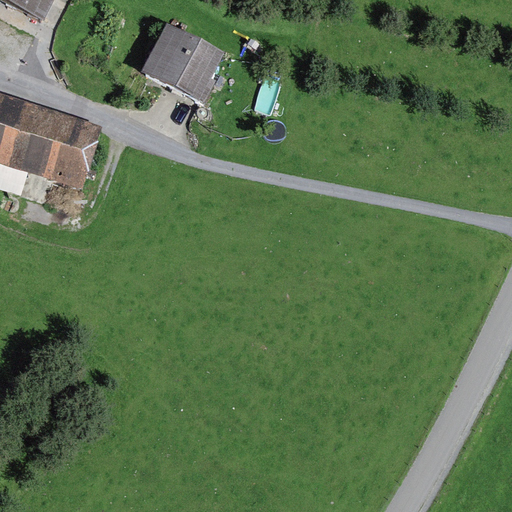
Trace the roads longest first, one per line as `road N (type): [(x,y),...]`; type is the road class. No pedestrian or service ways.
road 1 (track): [(0,90),(174,150),(511,225)]
road 2 (unclassified): [(511,307),(401,511)]
